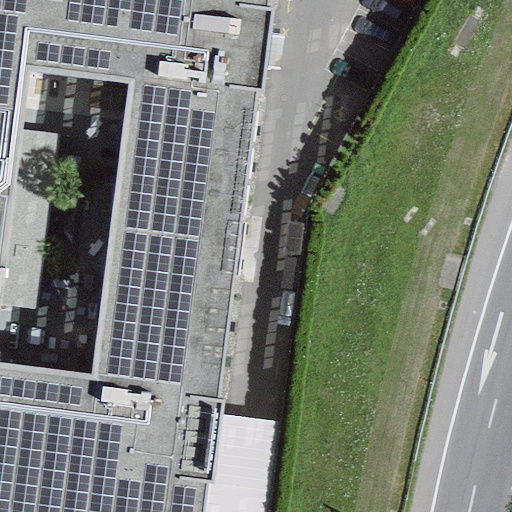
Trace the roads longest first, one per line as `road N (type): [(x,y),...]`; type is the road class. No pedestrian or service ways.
road 1 (unknown): [(334,0),(278,211),(231,511)]
road 2 (motorway): [(511,340),(467,511)]
